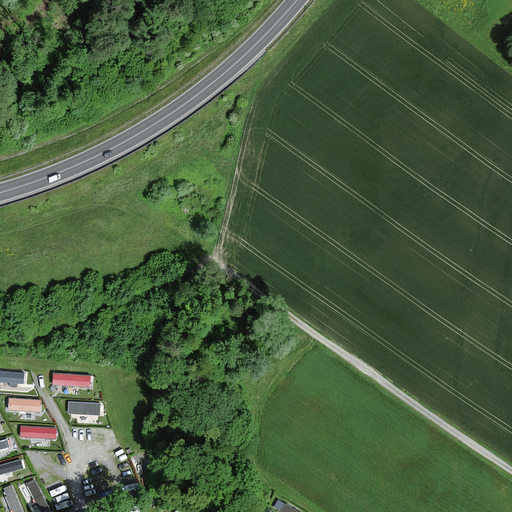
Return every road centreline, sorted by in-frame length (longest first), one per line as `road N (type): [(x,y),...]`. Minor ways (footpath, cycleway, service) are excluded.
road 1 (track): [(511,470),(211,261)]
road 2 (secondary): [(0,192),(86,161),(161,120),(227,71),(297,0)]
